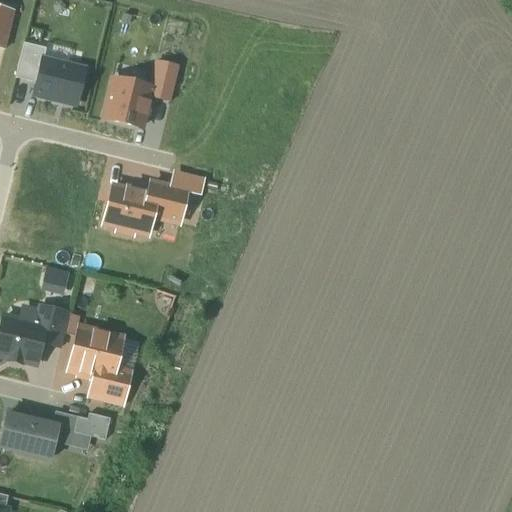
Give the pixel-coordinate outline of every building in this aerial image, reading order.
[(0,50),(3,51),(12,14),(0,11),(0,50)] [(14,79),(35,85),(41,62),(42,62),(45,50),(23,45),(14,79)] [(83,72),(42,62),(41,62),(35,85),(32,97),(74,107),(83,72)] [(151,89),(149,99),(169,103),(177,68),(154,63),(147,88),(151,89)] [(147,88),(111,80),(101,121),(141,130),(149,99),(151,89),(147,88)] [(172,174),(169,189),(187,193),(187,194),(199,198),(203,182),(172,174)] [(149,184),(146,196),(158,198),(152,221),(179,228),(187,194),(187,193),(169,189),(149,184)] [(110,187),(100,228),(148,240),(152,221),(158,198),(146,196),(110,187)] [(43,329),(39,347),(59,351),(68,314),(37,307),(32,326),(43,329)] [(2,319),(0,326),(0,358),(35,366),(39,347),(43,329),(32,326),(2,319)] [(120,341),(78,331),(68,372),(91,377),(110,382),(113,369),(120,341)] [(110,382),(91,377),(85,401),(123,410),(132,373),(113,369),(110,382)] [(55,414),(51,428),(58,429),(54,445),(87,453),(90,439),(73,435),(77,419),(55,414)] [(5,416),(0,436),(0,449),(50,462),(54,445),(58,429),(51,428),(5,416)] [(87,421),(77,419),(73,435),(90,439),(103,442),(108,421),(88,416),(87,421)]
